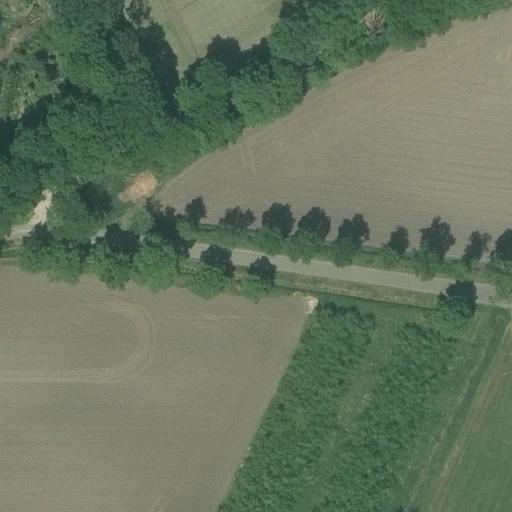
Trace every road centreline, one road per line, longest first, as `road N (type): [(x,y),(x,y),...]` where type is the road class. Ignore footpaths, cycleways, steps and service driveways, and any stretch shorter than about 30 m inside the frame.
road 1 (unclassified): [(511,298),(76,236),(0,235)]
road 2 (track): [(0,228),(398,0)]
